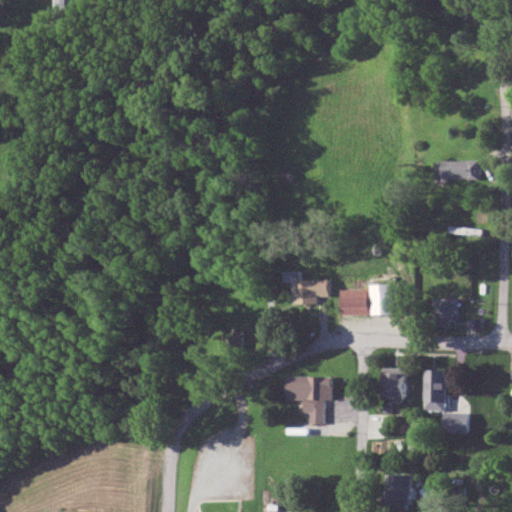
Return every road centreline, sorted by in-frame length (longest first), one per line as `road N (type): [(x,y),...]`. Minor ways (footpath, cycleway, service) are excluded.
road 1 (residential): [(501,338),(511,13)]
road 2 (residential): [(251,374),(338,337),(511,338)]
road 3 (residential): [(165,511),(170,437),(201,402),(251,374)]
road 4 (residential): [(361,511),(367,336)]
